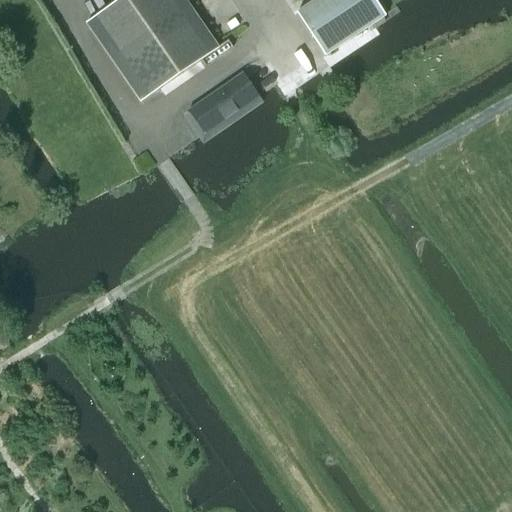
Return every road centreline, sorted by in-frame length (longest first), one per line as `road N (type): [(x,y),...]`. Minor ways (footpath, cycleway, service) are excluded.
road 1 (track): [(318,511),(191,320),(202,223),(157,142)]
road 2 (track): [(204,242),(0,373)]
